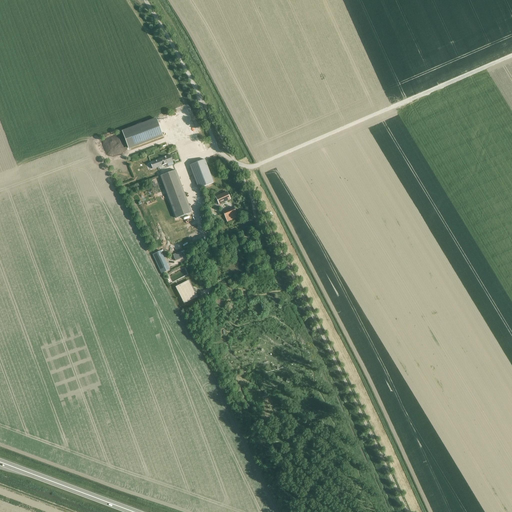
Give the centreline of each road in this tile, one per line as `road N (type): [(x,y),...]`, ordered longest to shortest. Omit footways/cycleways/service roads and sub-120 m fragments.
road 1 (unclassified): [(406,511),(147,0)]
road 2 (track): [(228,157),(260,160),(511,56)]
road 3 (trunk): [(0,462),(133,511)]
